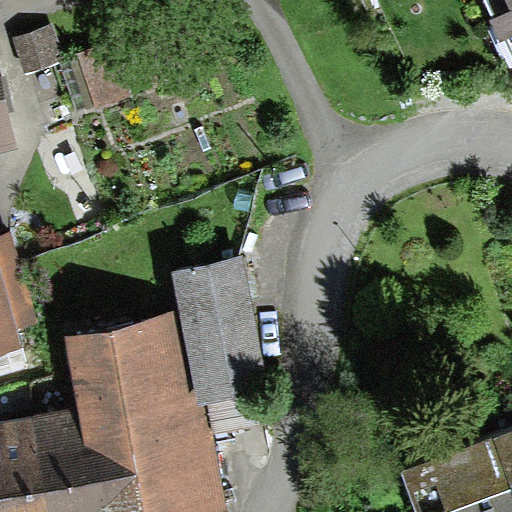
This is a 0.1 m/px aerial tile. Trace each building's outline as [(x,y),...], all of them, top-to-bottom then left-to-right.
[(511,0),(484,0),(492,17),(511,7),(511,0)] [(511,7),(492,17),(511,59),(511,7)] [(53,26),(14,39),(26,73),(65,59),(53,26)] [(0,151),(22,146),(0,62),(0,151)] [(0,235),(0,352),(22,346),(17,328),(38,322),(11,232),(0,235)] [(268,385),(240,247),(170,261),(179,304),(204,428),(248,419),(264,416),(258,387),(268,385)] [(204,428),(179,304),(70,326),(85,401),(107,511),(165,511),(203,504),(219,501),(204,428)] [(107,511),(85,401),(30,412),(49,511),(107,511)] [(0,511),(49,511),(30,412),(0,417),(0,511)] [(415,511),(422,511),(511,480),(511,421),(397,462),(415,511)] [(511,511),(511,480),(422,511),(511,511)]
